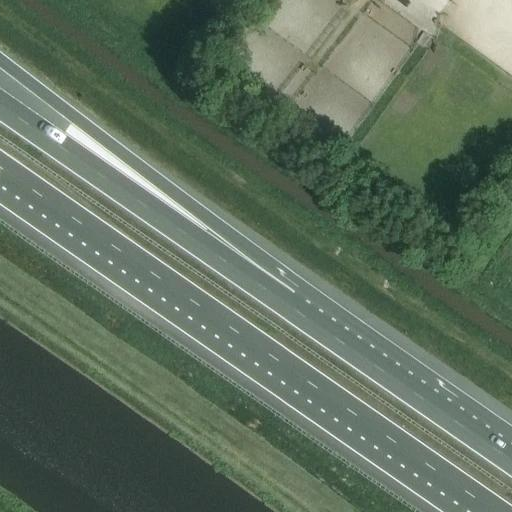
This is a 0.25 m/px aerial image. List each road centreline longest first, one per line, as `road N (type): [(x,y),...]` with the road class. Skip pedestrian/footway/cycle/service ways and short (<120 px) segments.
road 1 (motorway): [(0,169),(493,511)]
road 2 (motorway): [(289,304),(0,61)]
road 3 (motorway): [(289,304),(0,107)]
road 4 (motorway): [(511,462),(289,304)]
